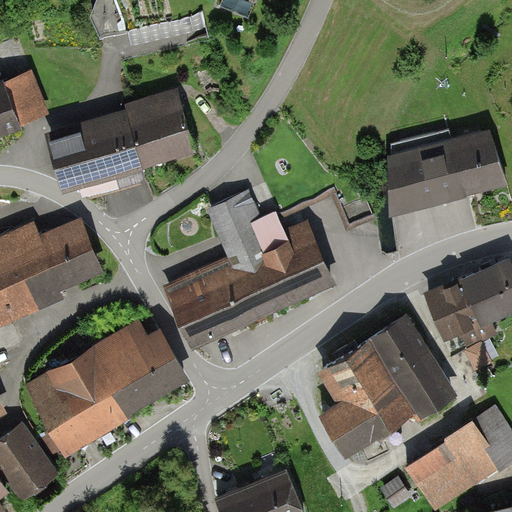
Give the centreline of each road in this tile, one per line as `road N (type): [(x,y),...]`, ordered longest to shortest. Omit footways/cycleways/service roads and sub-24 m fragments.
road 1 (residential): [(511,237),(400,275),(215,394)]
road 2 (residential): [(124,238),(216,170),(254,127),(323,0)]
road 3 (residential): [(215,394),(124,238)]
road 4 (residential): [(188,425),(52,511)]
road 5 (residential): [(124,238),(65,195),(0,176)]
